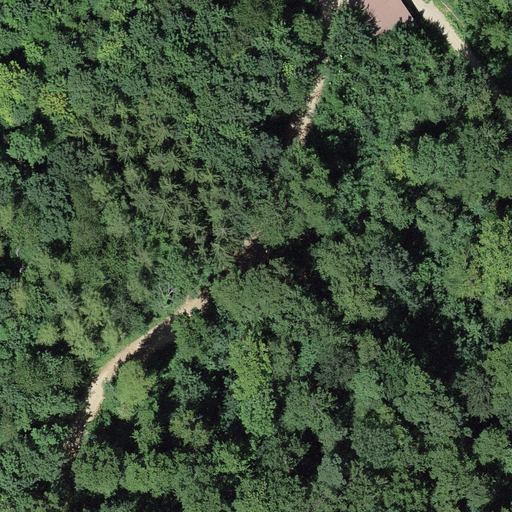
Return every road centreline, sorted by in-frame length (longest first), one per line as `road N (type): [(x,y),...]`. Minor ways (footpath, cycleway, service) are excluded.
road 1 (track): [(50,511),(93,383),(190,315),(240,267),(285,182),(315,98),(322,0)]
road 2 (track): [(418,0),(445,24),(511,140)]
